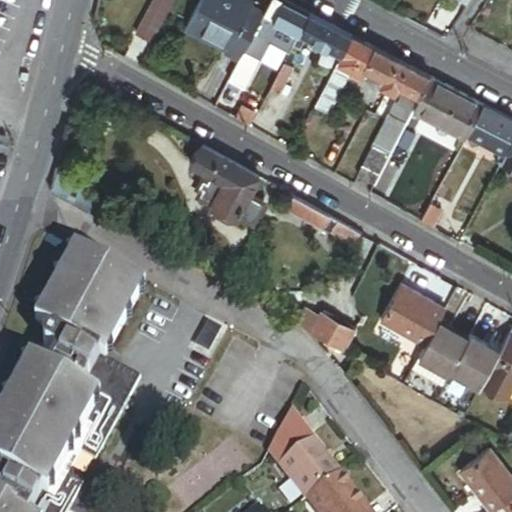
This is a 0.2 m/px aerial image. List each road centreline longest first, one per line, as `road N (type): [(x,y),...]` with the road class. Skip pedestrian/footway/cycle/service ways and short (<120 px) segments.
road 1 (residential): [(63,45),(511,294)]
road 2 (tertiary): [(0,261),(63,45)]
road 3 (residential): [(511,99),(323,0)]
